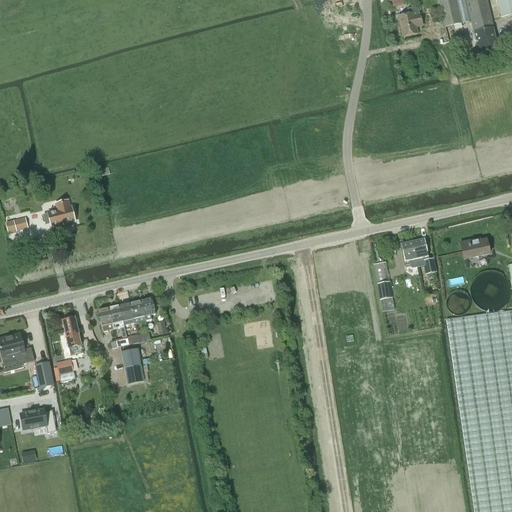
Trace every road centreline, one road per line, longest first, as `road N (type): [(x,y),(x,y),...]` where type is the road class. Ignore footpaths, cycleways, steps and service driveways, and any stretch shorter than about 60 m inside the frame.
road 1 (tertiary): [(0,314),(299,247)]
road 2 (residential): [(299,247),(347,511)]
road 3 (tertiary): [(299,247),(511,198)]
